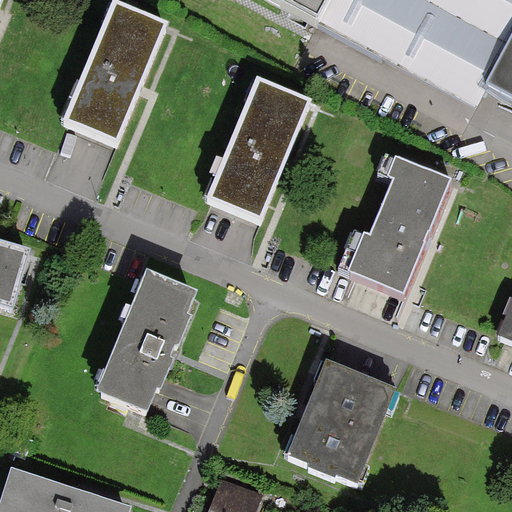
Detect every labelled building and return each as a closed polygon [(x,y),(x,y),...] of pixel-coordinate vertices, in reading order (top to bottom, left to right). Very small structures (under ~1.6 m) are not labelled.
[(0,0),(0,23),(9,0),(0,0)] [(265,0),(318,28),(332,0),(265,0)] [(511,0),(332,0),(318,28),(434,90),(476,112),(487,92),(511,44),(511,0)] [(169,36),(114,14),(68,132),(123,154),(169,36)] [(511,44),(487,92),(511,104),(511,44)] [(311,111),(259,89),(209,208),(262,230),(311,111)] [(449,187),(392,163),(342,284),(399,307),(449,187)] [(28,262),(0,253),(0,312),(12,316),(28,262)] [(196,303),(139,281),(92,403),(149,425),(196,303)] [(511,302),(492,350),(511,358),(511,302)] [(399,398),(331,371),(290,469),(359,497),(399,398)] [(119,511),(13,478),(2,511),(119,511)] [(265,511),(269,504),(228,486),(216,511),(265,511)]
